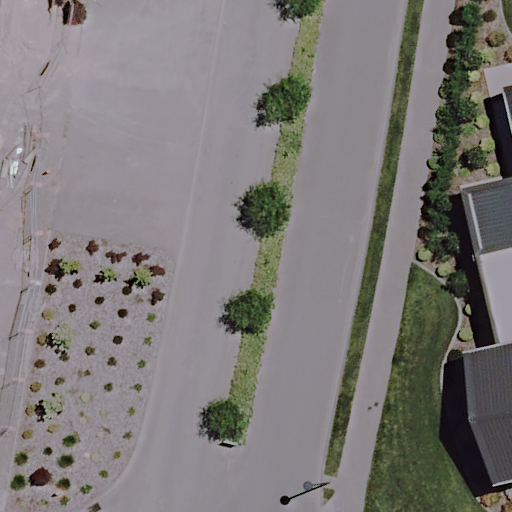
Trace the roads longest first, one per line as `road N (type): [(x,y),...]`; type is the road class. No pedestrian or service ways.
road 1 (residential): [(159,511),(258,100),(272,0)]
road 2 (residential): [(373,0),(270,511)]
